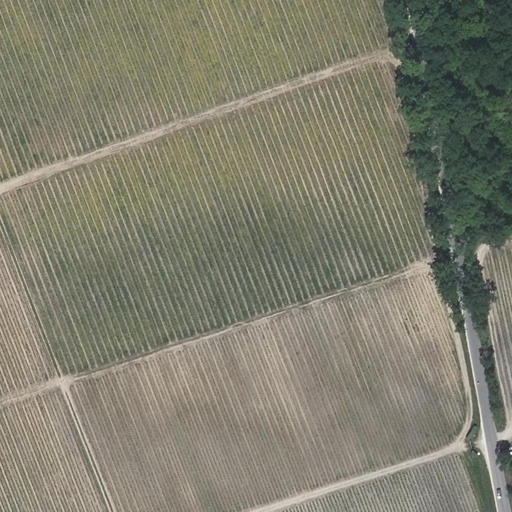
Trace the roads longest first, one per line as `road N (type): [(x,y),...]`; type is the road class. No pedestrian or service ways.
road 1 (unclassified): [(503,511),(414,0)]
road 2 (track): [(0,186),(391,47)]
